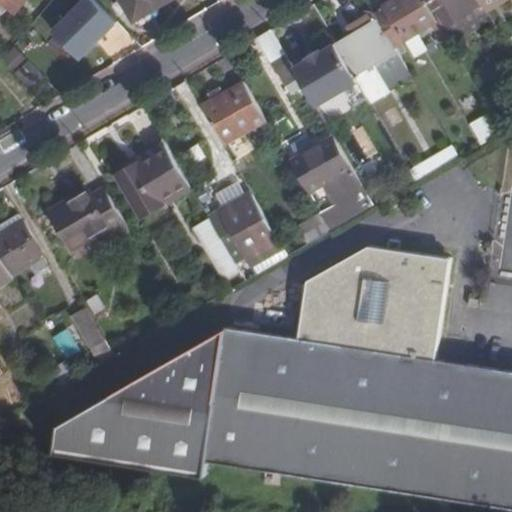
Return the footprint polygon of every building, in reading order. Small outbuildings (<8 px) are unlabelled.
[(0,0),(0,19),(11,8),(18,14),(29,0),(0,0)] [(119,21),(98,0),(85,0),(56,29),(83,57),(119,21)] [(126,0),(136,17),(168,0),(126,0)] [(434,22),(440,19),(428,0),(393,0),(387,4),(389,8),(379,14),(382,20),(397,44),(422,30),(425,36),(438,28),(434,22)] [(452,39),(494,14),(493,13),(485,0),(428,0),(440,19),(452,39)] [(511,0),(485,0),(493,13),(511,1),(511,0)] [(349,27),(354,36),(382,20),(379,14),(377,10),(349,27)] [(373,99),(415,75),(397,44),(382,20),(354,36),(340,45),(362,81),(373,99)] [(319,105),(362,81),(340,45),(339,42),(323,51),(312,58),(296,67),(302,78),(319,105)] [(27,58),(17,48),(7,58),(16,68),(27,58)] [(310,54),(312,58),(323,51),(321,48),(310,54)] [(287,52),(273,62),(288,87),(302,78),(296,67),(287,52)] [(26,60),(15,70),(31,87),(42,77),(26,60)] [(227,145),(270,119),(247,81),(204,106),(227,145)] [(482,144),(503,135),(493,113),(472,122),(482,144)] [(378,204),(339,138),(296,163),(315,193),(331,183),(343,204),(327,213),(336,228),(378,204)] [(225,281),(246,270),(241,262),(213,215),(168,142),(116,174),(144,220),(149,218),(166,246),(194,229),(225,281)] [(245,179),(223,191),(231,207),(254,194),(245,179)] [(117,237),(133,227),(108,187),(95,195),(91,188),(54,209),(76,248),(111,228),(117,237)] [(283,237),(256,193),(254,194),(231,207),(227,209),(226,207),(213,215),(241,262),(283,237)] [(1,226),(5,233),(25,220),(21,214),(1,226)] [(321,217),(300,222),(304,238),(325,232),(321,217)] [(5,233),(0,235),(0,249),(15,273),(46,255),(25,220),(5,233)] [(399,242),(388,240),(387,248),(398,249),(399,242)] [(368,245),(307,278),(298,337),(227,327),(206,459),(511,507),(511,369),(435,358),(451,258),(398,249),(387,248),(368,245)] [(0,290),(18,279),(15,273),(0,249),(0,290)] [(111,341),(93,311),(80,318),(98,349),(111,341)] [(71,328),(57,334),(67,357),(81,351),(71,328)]
